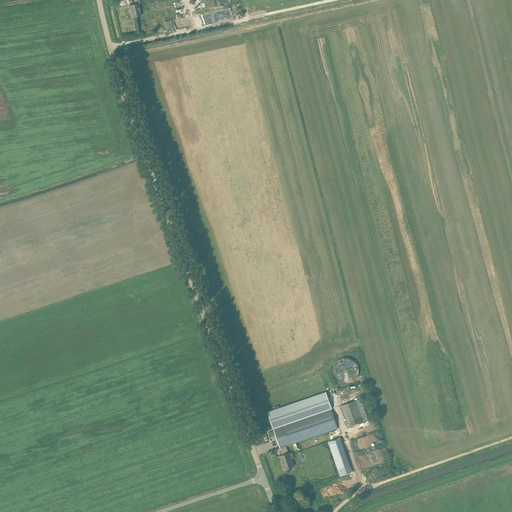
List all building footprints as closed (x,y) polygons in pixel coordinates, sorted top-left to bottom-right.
[(134,0),(135,4),(129,6),(129,10),(130,10),(131,14),(132,18),(136,17),(141,16),(138,4),(140,4),(140,2),(139,0),(134,0)] [(349,359),(346,358),(345,358),(343,358),(341,359),(339,360),(337,361),(336,363),(335,363),(334,365),(333,367),(333,370),(333,372),(333,374),(334,376),(335,378),(336,379),(337,380),(339,381),(341,382),(342,383),(344,383),(348,383),(350,382),(352,381),(353,380),(354,379),(356,378),(357,376),(357,374),(358,372),(358,370),(357,367),(357,365),(356,363),(354,362),(353,360),(351,359),(349,359)] [(323,393),(267,412),(273,429),(280,448),(281,448),(286,446),(293,444),(296,443),(338,428),(331,409),(332,409),(326,392),(323,393)] [(361,400),(341,406),(348,428),(368,421),(361,400)] [(344,449),(340,438),(328,442),(332,454),(344,449)] [(283,455),(280,456),(285,469),(290,468),(294,466),(291,459),(289,454),(286,446),(281,448),(283,455)]
